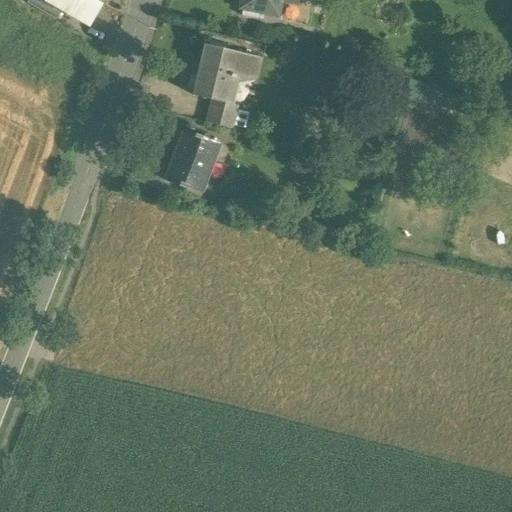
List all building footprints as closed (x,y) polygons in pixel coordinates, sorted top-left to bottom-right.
[(46,1),(45,0),(29,0),(27,4),(56,20),(62,10),(47,0),(46,1)] [(100,4),(92,0),(46,0),(47,0),(62,10),(88,25),(100,4)] [(298,0),(241,0),(239,10),(260,14),(262,0),(270,0),(298,6),(298,0)] [(260,59),(209,47),(204,67),(198,66),(191,95),(210,100),(225,103),(231,76),(230,76),(254,81),(260,59)] [(438,88),(416,82),(412,98),(434,104),(438,88)] [(480,104),(439,90),(434,104),(433,107),(475,120),(480,104)] [(225,103),(210,100),(204,123),(231,130),(237,106),(225,103)] [(219,144),(194,134),(193,135),(181,131),(174,149),(175,149),(169,165),(168,164),(167,166),(162,180),(168,182),(185,189),(183,192),(199,198),(219,144)] [(159,164),(139,156),(139,155),(138,155),(129,178),(164,191),(168,182),(162,180),(167,166),(159,163),(159,164)]
